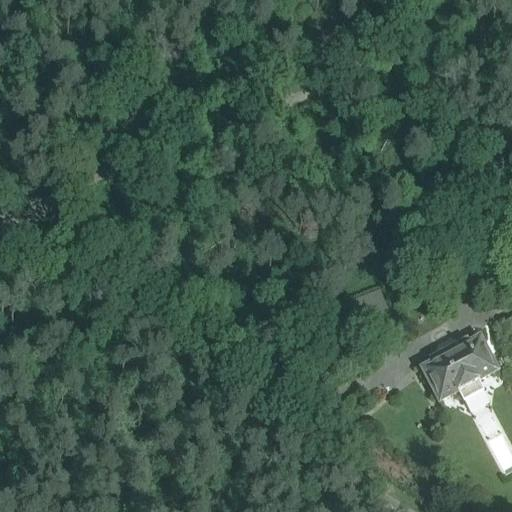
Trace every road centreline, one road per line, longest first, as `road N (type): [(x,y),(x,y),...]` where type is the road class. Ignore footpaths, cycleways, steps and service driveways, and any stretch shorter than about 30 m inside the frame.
road 1 (track): [(20,186),(409,511)]
road 2 (track): [(19,189),(336,101),(436,0)]
road 3 (unknown): [(336,451),(420,333),(511,266)]
